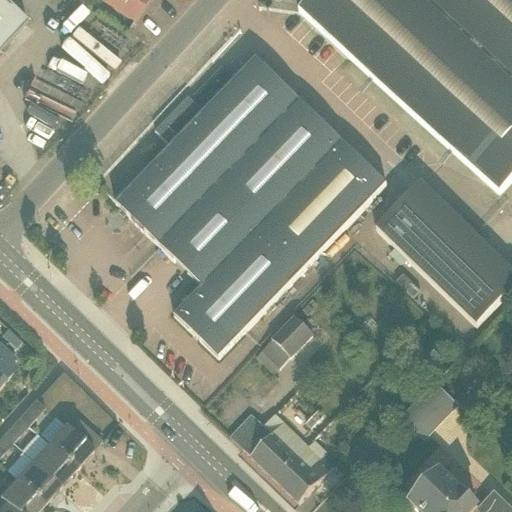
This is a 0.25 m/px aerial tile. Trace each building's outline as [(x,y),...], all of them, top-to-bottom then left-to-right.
[(0,0),(0,61),(4,58),(2,56),(1,57),(0,56),(0,55),(28,27),(0,0)] [(97,0),(134,23),(148,0),(97,0)] [(511,0),(313,0),(300,15),(500,197),(511,184),(511,0)] [(55,61),(101,94),(136,47),(90,13),(55,61)] [(387,188),(256,62),(205,115),(189,100),(156,134),(171,150),(116,207),(203,290),(175,319),(219,362),(387,188)] [(377,232),(404,259),(413,268),(458,220),(422,185),(377,232)] [(511,272),(458,220),(413,268),(477,330),(511,293),(511,272)] [(302,313),(308,319),(314,312),(308,306),(302,313)] [(280,373),(315,339),(297,321),(263,355),(280,373)] [(8,333),(2,339),(9,345),(15,339),(8,333)] [(9,345),(15,352),(22,346),(15,339),(9,345)] [(0,355),(0,391),(17,373),(10,366),(15,361),(4,352),(0,355)] [(432,390),(404,418),(423,437),(451,408),(432,390)] [(20,421),(29,429),(45,411),(36,403),(20,421)] [(306,426),(312,431),(325,418),(319,412),(306,426)] [(230,440),(243,452),(274,482),(308,447),(286,426),(276,417),(265,429),(252,417),(230,440)] [(77,473),(93,455),(55,420),(39,438),(77,473)] [(4,439),(13,447),(29,429),(20,421),(4,439)] [(343,459),(355,471),(377,448),(365,436),(343,459)] [(33,466),(61,491),(77,473),(39,438),(38,437),(21,455),(33,466)] [(0,442),(0,461),(13,447),(4,439),(0,442)] [(274,482),(300,507),(321,484),(338,466),(328,456),(323,461),(308,447),(274,482)] [(44,509),(61,491),(33,466),(17,483),(44,509)] [(486,511),(478,511),(467,501),(440,476),(410,507),(415,511),(509,511),(497,500),(486,511)] [(17,483),(0,501),(0,502),(5,507),(11,511),(41,511),(44,509),(17,483)]
